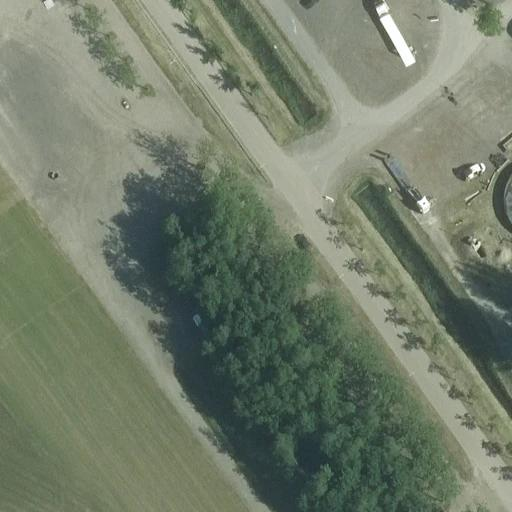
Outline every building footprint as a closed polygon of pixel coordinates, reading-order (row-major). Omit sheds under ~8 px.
[(61,57),(109,133),(154,104),(106,29),(61,57)] [(511,139),(511,95),(494,104),(511,139)] [(147,121),(127,135),(133,145),(154,131),(147,121)] [(186,162),(190,171),(208,162),(204,154),(186,162)] [(435,182),(422,189),(435,211),(448,204),(435,182)] [(56,309),(56,331),(77,330),(76,309),(56,309)] [(50,326),(24,332),(35,379),(60,373),(50,326)] [(176,441),(190,463),(202,455),(188,433),(176,441)] [(194,485),(216,511),(233,511),(240,507),(211,471),(194,485)]
